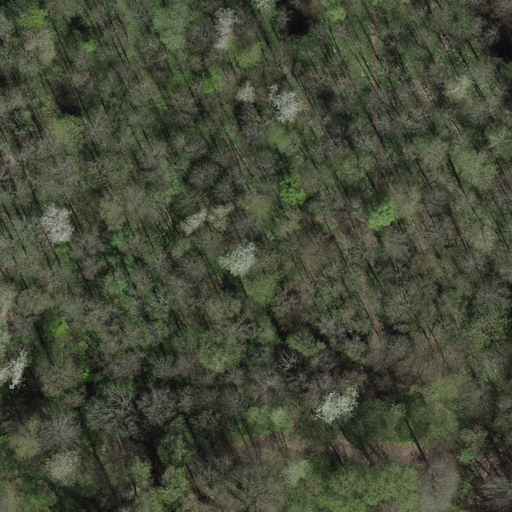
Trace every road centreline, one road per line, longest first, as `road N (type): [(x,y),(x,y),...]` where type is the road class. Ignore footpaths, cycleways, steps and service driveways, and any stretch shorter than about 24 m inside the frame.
road 1 (track): [(61,390),(293,63),(322,0)]
road 2 (track): [(71,511),(227,453),(321,447),(511,457)]
road 3 (track): [(227,453),(151,474),(130,470),(61,390),(44,381),(0,391)]
